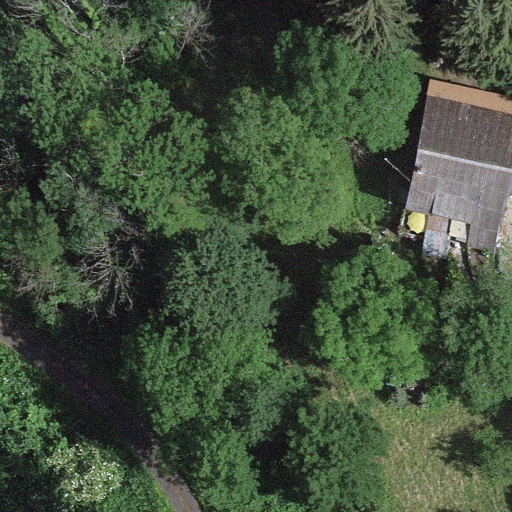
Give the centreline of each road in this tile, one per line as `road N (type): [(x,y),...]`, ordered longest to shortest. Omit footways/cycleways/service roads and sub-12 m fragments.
road 1 (track): [(0,328),(119,413),(198,511)]
road 2 (unknown): [(41,0),(25,38),(0,167)]
